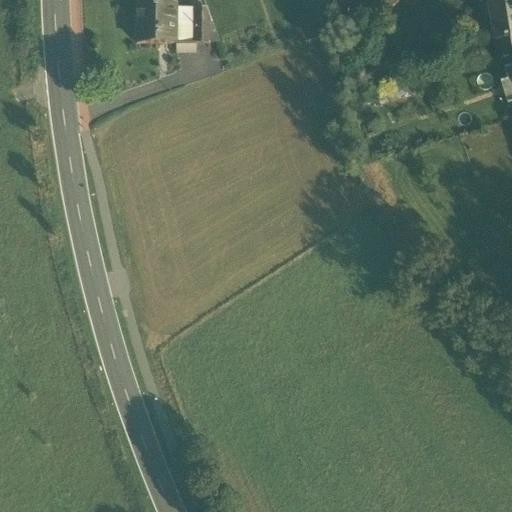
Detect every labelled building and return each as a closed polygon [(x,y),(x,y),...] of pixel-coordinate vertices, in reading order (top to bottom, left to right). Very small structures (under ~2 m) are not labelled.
[(136,0),(137,10),(177,10),(176,0),(136,0)] [(511,0),(489,0),(496,43),(511,40),(511,0)] [(136,45),(176,45),(177,10),(137,10),(136,45)] [(194,11),(177,10),(176,45),(193,44),(194,11)] [(193,44),(209,44),(209,43),(209,17),(207,11),(194,11),(193,44)] [(209,17),(209,43),(217,40),(209,17)] [(511,57),(511,40),(496,43),(499,61),(511,57)] [(511,82),(511,83),(503,86),(508,103),(509,107),(511,105),(511,82)] [(399,94),(401,99),(412,95),(411,90),(399,94)]
